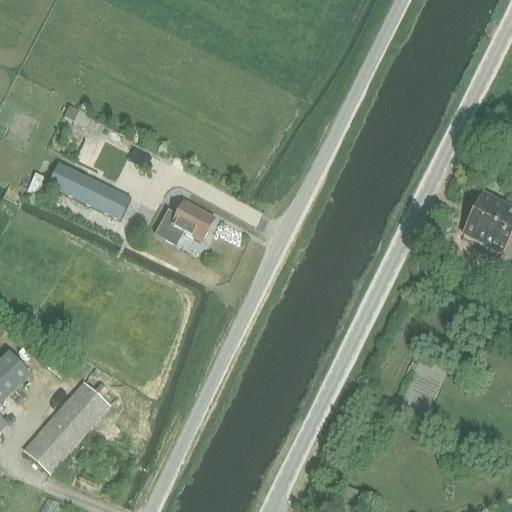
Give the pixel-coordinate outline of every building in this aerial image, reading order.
[(117,142),(109,157),(126,166),(134,151),(117,142)] [(27,193),(42,200),(45,193),(128,230),(138,207),(56,170),(50,183),(35,176),(27,193)] [(511,210),(484,197),(463,239),(502,259),(501,262),(511,267),(511,210)] [(202,247),(215,221),(185,206),(178,220),(167,215),(155,239),(176,250),(182,237),(202,247)] [(8,355),(0,361),(0,405),(30,378),(8,355)] [(83,386),(23,454),(49,477),(110,409),(83,386)] [(340,488),(331,510),(336,511),(356,511),(362,497),(340,488)]
